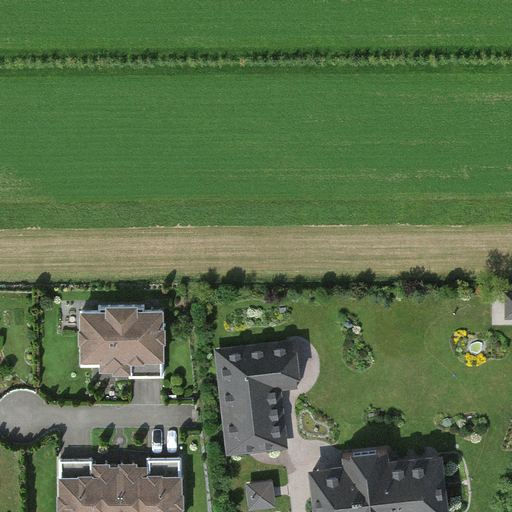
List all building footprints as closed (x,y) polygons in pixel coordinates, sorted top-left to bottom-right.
[(77,312),(77,358),(101,358),(101,376),(122,376),(122,358),(159,359),(159,312),(128,312),(128,306),(101,306),(101,312),(77,312)] [(294,343),(219,351),(230,451),(287,445),(281,389),(299,387),(294,343)] [(314,471),(319,511),(447,511),(441,455),(387,461),(385,449),(347,453),(348,467),(314,471)] [(60,474),(59,511),(114,511),(115,464),(94,465),(94,473),(60,474)] [(115,464),(114,511),(178,511),(178,473),(135,474),(135,464),(115,464)] [(274,484),(245,486),(247,511),(248,511),(276,509),(274,484)]
